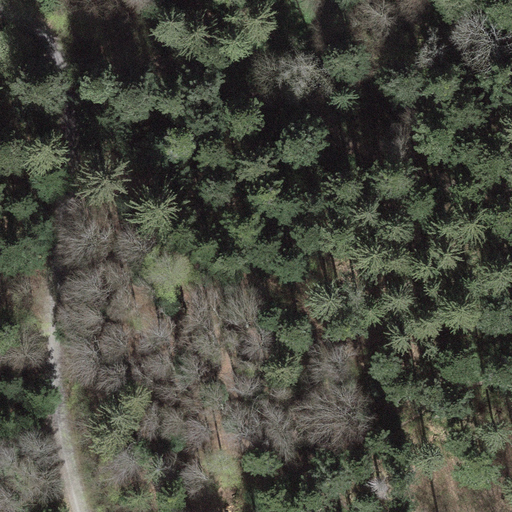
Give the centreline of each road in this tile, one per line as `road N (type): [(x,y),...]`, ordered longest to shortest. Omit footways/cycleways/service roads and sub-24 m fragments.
road 1 (track): [(81,511),(49,358),(68,208),(71,102),(64,63),(48,35),(0,2)]
road 2 (track): [(48,35),(121,46),(287,102),(411,173),(511,193)]
